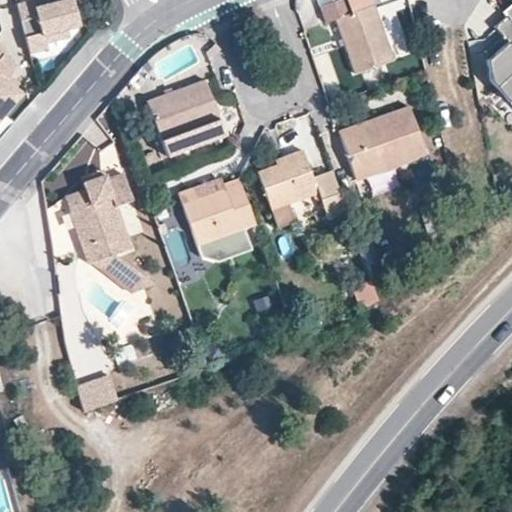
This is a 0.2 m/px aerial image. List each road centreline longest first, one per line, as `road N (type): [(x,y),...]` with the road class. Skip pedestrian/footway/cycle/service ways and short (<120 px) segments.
road 1 (primary): [(332,511),(423,400),(511,310)]
road 2 (residential): [(215,0),(256,100),(269,104),(300,96),(304,83),(276,0)]
road 3 (residential): [(0,194),(163,17)]
